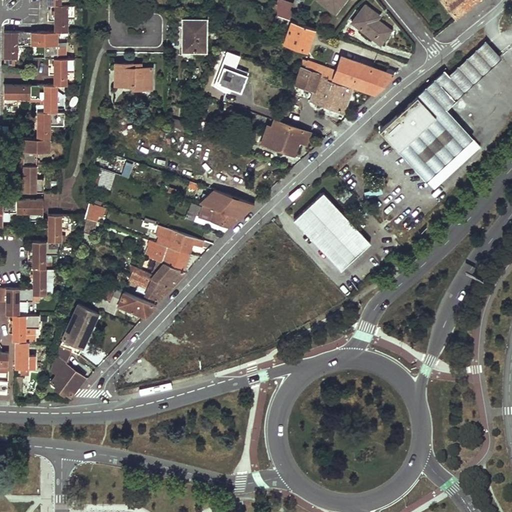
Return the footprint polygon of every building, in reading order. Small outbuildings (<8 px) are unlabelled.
[(317,0),(334,13),(341,3),(337,0),(317,0)] [(478,1),(479,0),(441,0),(456,19),(478,1)] [(292,4),(291,6),(277,1),(276,15),(289,20),(299,6),(292,4)] [(68,17),(74,17),(74,4),(61,4),(54,4),(53,21),(53,31),(60,31),(68,31),(68,17)] [(379,16),(364,4),(351,22),(379,43),(390,30),(377,19),(379,16)] [(289,20),(276,15),(274,20),(289,25),(291,20),(289,20)] [(205,50),(206,18),(183,18),(183,38),(185,38),(185,50),(193,50),(205,50)] [(314,29),(291,20),(289,25),(283,42),(303,50),(307,40),(310,41),(314,29)] [(57,57),(57,46),(58,36),(60,35),(60,31),(53,31),(47,31),(30,31),(30,44),(44,44),(44,57),(53,57),(57,57)] [(443,70),(379,129),(424,179),(451,154),(471,136),(445,107),(500,57),(485,40),(447,74),(443,70)] [(57,46),(57,57),(65,57),(65,46),(57,46)] [(247,69),(237,67),(240,53),(223,49),(215,88),(228,91),(226,100),(240,103),(247,69)] [(335,71),(307,61),(304,69),(331,79),(371,94),(382,84),(393,74),(340,56),(335,71)] [(57,84),(67,84),(67,71),(73,71),(73,58),(65,57),(57,57),(53,57),(52,84),(57,84)] [(133,62),(115,62),(115,84),(132,85),(132,88),(151,88),(151,66),(140,66),(133,66),(133,62)] [(331,79),(304,69),(300,67),(294,84),(313,91),(310,100),(314,100),(314,101),(342,112),(351,88),(330,80),(331,79)] [(3,83),(3,104),(17,104),(16,101),(17,97),(30,97),(30,84),(3,83)] [(43,97),(43,104),(43,111),(57,111),(57,84),(52,84),(30,84),(30,97),(43,97)] [(284,119),(286,111),(277,109),(276,117),(284,119)] [(50,124),(63,124),(63,111),(57,111),(43,111),(36,111),(36,138),(50,138),(50,124)] [(308,132),(273,120),(270,128),(268,127),(264,138),(272,141),(270,145),(290,152),(295,139),(305,142),(308,132)] [(101,127),(101,134),(109,137),(111,130),(101,127)] [(22,164),(36,164),(37,151),(52,151),(52,146),(50,146),(50,138),(36,138),(22,137),(22,164)] [(249,164),(248,168),(279,179),(280,178),(290,168),(242,152),(239,160),(249,164)] [(451,154),(424,179),(432,188),(460,163),(451,154)] [(221,169),(184,156),(173,164),(172,166),(256,196),(257,194),(259,194),(267,188),(260,186),(261,184),(245,178),(221,169)] [(110,163),(100,159),(98,165),(109,168),(110,163)] [(221,169),(245,178),(247,172),(243,170),(244,166),(225,159),(221,169)] [(132,163),(125,162),(120,174),(127,177),(132,163)] [(43,177),(36,177),(36,164),(22,164),(22,190),(43,191),(43,177)] [(108,188),(114,172),(99,166),(93,183),(108,188)] [(188,186),(197,189),(199,183),(190,180),(188,186)] [(220,191),(213,188),(211,196),(217,198),(220,191)] [(322,192),(292,220),(340,269),(370,242),(322,192)] [(217,198),(211,196),(207,205),(239,216),(249,206),(221,196),(220,199),(217,198)] [(9,220),(9,218),(16,219),(16,215),(16,212),(16,198),(0,197),(0,224),(2,225),(2,221),(9,220)] [(16,198),(16,212),(24,212),(29,212),(29,218),(42,219),(43,198),(16,198)] [(100,205),(89,201),(84,216),(86,217),(95,220),(100,205)] [(207,205),(202,203),(201,207),(190,203),(186,218),(190,219),(192,214),(229,227),(231,224),(239,216),(207,205)] [(58,240),(61,240),(62,227),(68,227),(68,214),(47,213),(47,227),(47,240),(58,240)] [(229,227),(192,214),(190,219),(224,231),(229,227)] [(83,228),(97,231),(100,222),(95,220),(86,217),(83,228)] [(161,243),(188,253),(192,243),(201,246),(202,240),(166,228),(163,238),(161,243)] [(45,253),(58,253),(58,240),(47,240),(31,240),(31,254),(31,267),(32,267),(45,267),(45,253)] [(154,247),(160,250),(156,260),(163,262),(182,270),(188,253),(161,243),(157,242),(155,242),(154,247)] [(163,262),(149,278),(172,287),(179,279),(186,272),(182,270),(163,262)] [(146,270),(134,266),(132,271),(143,276),(146,270)] [(32,293),(46,293),(46,292),(47,280),(51,280),(53,280),(53,267),(45,267),(32,267),(32,277),(32,287),(32,293)] [(143,276),(132,271),(129,277),(141,281),(143,276)] [(149,278),(143,276),(141,281),(140,284),(147,287),(145,294),(159,301),(163,296),(172,287),(149,278)] [(283,281),(279,294),(290,297),(293,285),(283,281)] [(155,304),(109,285),(103,297),(98,295),(94,304),(116,314),(120,305),(144,315),(155,304)] [(26,300),(32,300),(32,293),(32,287),(5,287),(5,300),(5,307),(5,313),(9,313),(11,313),(19,313),(19,300),(26,300)] [(238,293),(232,315),(260,323),(269,294),(260,292),(258,299),(238,293)] [(98,312),(78,304),(63,337),(82,347),(98,312)] [(14,340),(25,340),(25,326),(35,327),(39,327),(39,314),(26,313),(19,313),(11,313),(11,322),(11,327),(11,340),(14,340)] [(252,349),(254,343),(176,321),(166,333),(232,351),(233,344),(252,349)] [(35,340),(35,327),(25,326),(25,340),(28,340),(35,340)] [(71,350),(79,353),(82,347),(63,337),(59,344),(71,350)] [(35,353),(28,353),(28,340),(25,340),(14,340),(14,353),(14,366),(20,366),(29,367),(35,367),(35,353)] [(56,373),(51,382),(70,397),(84,377),(84,376),(65,362),(71,350),(59,344),(55,354),(51,369),(56,373)] [(23,375),(14,374),(14,392),(21,393),(23,375)]
